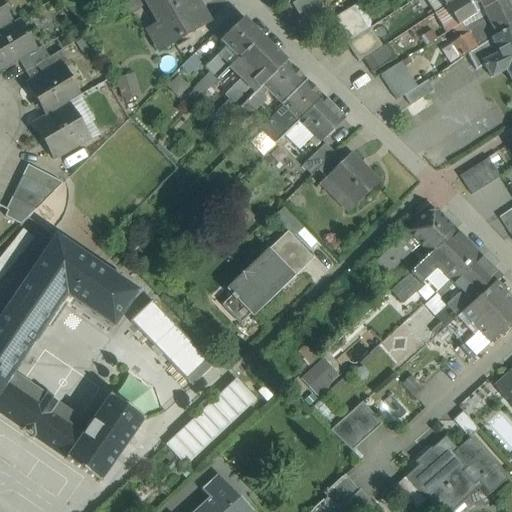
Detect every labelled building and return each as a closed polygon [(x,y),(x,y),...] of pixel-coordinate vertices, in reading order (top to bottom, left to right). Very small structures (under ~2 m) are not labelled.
[(144,4),(149,2),(148,1),(149,0),(126,0),(120,3),(128,16),(145,6),(144,4)] [(149,0),(148,1),(149,2),(162,24),(148,32),(160,51),(208,23),(194,0),(149,0)] [(315,0),(298,0),(292,4),(309,34),(328,23),(328,22),(315,0)] [(455,0),(444,7),(458,27),(474,16),(466,0),(455,0)] [(467,34),(451,44),(461,59),(467,54),(490,40),(491,39),(511,28),(511,13),(505,0),(502,0),(482,11),(486,19),(464,29),(467,34)] [(466,0),(474,16),(482,11),(477,0),(466,0)] [(477,0),(482,11),(502,0),(477,0)] [(0,31),(13,24),(0,1),(0,31)] [(328,22),(328,23),(340,43),(365,27),(354,7),(328,22)] [(261,37),(243,19),(220,42),(226,47),(238,60),(261,37)] [(13,24),(0,31),(0,72),(0,73),(19,62),(36,52),(36,51),(18,21),(13,24)] [(511,28),(491,39),(490,40),(498,55),(482,63),(484,67),(491,78),(506,71),(511,82),(511,28)] [(369,29),(346,44),(358,63),(362,60),(362,61),(382,48),(369,29)] [(238,60),(229,69),(240,80),(241,81),(245,77),(258,90),(262,86),(286,62),(261,37),(238,60)] [(490,40),(467,54),(475,71),(484,67),(482,63),(498,55),(490,40)] [(382,48),(362,61),(372,75),(395,60),(386,46),(382,48)] [(42,47),(36,51),(36,52),(19,62),(25,73),(49,58),(42,47)] [(226,47),(217,56),(218,57),(205,69),(217,81),(229,69),(238,60),(226,47)] [(49,58),(25,73),(31,83),(62,65),(62,66),(66,63),(60,52),(49,58)] [(192,56),(181,68),(189,76),(200,64),(192,56)] [(286,62),(262,86),(267,92),(280,105),(304,81),(286,62)] [(400,63),(379,76),(396,101),(404,97),(416,88),(414,84),(400,63)] [(31,83),(27,85),(45,117),(67,103),(68,104),(80,97),(62,66),(62,65),(31,83)] [(241,81),(240,80),(223,97),(227,102),(219,110),(213,105),(206,113),(221,128),(239,109),(258,90),(245,77),(241,81)] [(204,80),(193,91),(200,98),(211,87),(204,80)] [(304,81),(280,105),(293,117),(298,123),(323,99),(304,81)] [(416,88),(404,97),(410,106),(433,91),(427,81),(416,88)] [(258,90),(239,109),(248,118),(265,101),(265,97),(263,96),(267,92),(262,86),(258,90)] [(323,99),(298,123),(313,137),(309,141),(316,148),(344,120),(323,99)] [(45,117),(32,124),(54,161),(89,140),(68,104),(67,103),(45,117)] [(284,120),(266,137),(275,145),(284,137),(298,123),(293,117),(289,121),(288,120),(284,120)] [(298,123),(284,137),(298,151),(308,141),(315,148),(316,148),(309,141),(313,137),(298,123)] [(325,144),(302,167),(311,177),(317,171),(334,154),(325,144)] [(334,154),(317,171),(325,179),(342,163),(334,154)] [(342,163),(325,179),(325,180),(319,186),(347,214),(378,183),(350,155),(342,163)] [(488,159),(459,177),(471,196),(500,178),(488,159)] [(62,184),(28,166),(22,177),(53,193),(62,184)] [(53,193),(22,177),(17,188),(44,202),(53,193)] [(44,202),(17,188),(11,198),(35,211),(44,202)] [(35,211),(11,198),(4,211),(7,212),(4,217),(20,226),(35,211)] [(273,218),(287,232),(293,239),(302,229),(282,209),(273,218)] [(511,210),(499,219),(511,238),(511,237),(511,210)] [(436,212),(427,212),(427,213),(407,232),(430,255),(455,232),(436,212)] [(0,278),(31,236),(21,228),(0,256),(0,278)] [(293,239),(287,232),(267,251),(292,276),(311,257),(293,239)] [(430,255),(407,232),(400,238),(408,246),(407,250),(399,258),(412,271),(426,258),(430,255)] [(430,255),(426,258),(434,267),(449,282),(477,254),(455,232),(430,255)] [(0,416),(99,484),(143,420),(110,397),(89,427),(57,405),(58,403),(47,395),(45,397),(14,375),(66,297),(113,328),(137,293),(55,237),(0,317),(0,416)] [(400,238),(376,261),(385,271),(389,267),(399,258),(407,250),(408,246),(400,238)] [(292,276),(267,251),(226,291),(232,296),(230,298),(233,302),(236,300),(250,316),(292,276)] [(477,254),(449,282),(461,294),(471,304),(494,284),(501,278),(477,254)] [(412,271),(410,273),(420,283),(434,267),(426,258),(412,271)] [(420,283),(410,273),(398,284),(408,295),(420,283)] [(461,294),(449,282),(434,295),(446,308),(461,294)] [(408,295),(398,284),(391,291),(399,300),(402,300),(408,295)] [(471,304),(445,328),(474,359),(511,324),(511,302),(494,284),(471,304)] [(446,308),(435,318),(441,324),(445,328),(471,304),(461,294),(446,308)] [(210,355),(157,299),(134,321),(187,377),(210,355)] [(441,324),(432,331),(436,336),(445,328),(441,324)] [(511,373),(495,389),(511,408),(511,373)] [(236,380),(174,438),(194,458),(255,401),(236,380)] [(362,403),(330,432),(349,450),(379,423),(362,403)] [(478,431),(462,413),(453,422),(469,439),(478,431)] [(194,458),(174,438),(166,446),(185,466),(194,458)] [(453,453),(447,446),(436,455),(430,448),(415,463),(418,466),(405,479),(419,494),(424,490),(435,503),(449,491),(458,502),(478,483),(489,496),(507,480),(469,439),(453,453)] [(342,478),(324,495),(327,498),(312,511),(313,511),(336,511),(356,494),(342,478)] [(405,479),(393,489),(417,509),(425,502),(419,494),(405,479)] [(250,511),(226,485),(195,511),(250,511)] [(336,511),(376,511),(377,511),(360,492),(336,511)]
